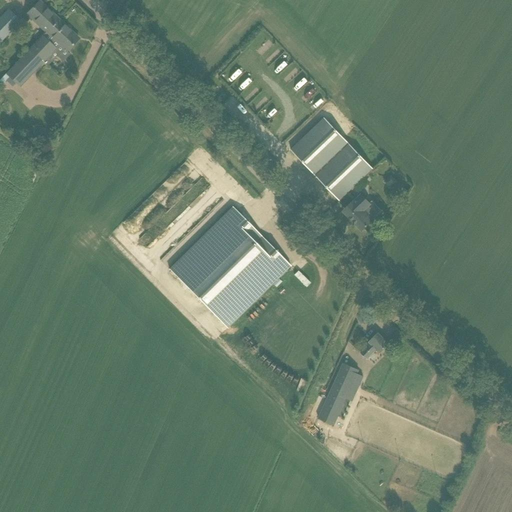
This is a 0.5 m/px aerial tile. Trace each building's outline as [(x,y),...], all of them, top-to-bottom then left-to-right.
[(47,33),(59,20),(39,1),(27,14),(45,32),(47,33)] [(0,42),(13,29),(20,22),(8,11),(0,19),(0,42)] [(45,32),(6,74),(19,86),(42,62),(52,52),(57,56),(62,62),(70,54),(67,51),(72,46),(79,39),(59,20),(47,33),(45,32)] [(324,118),(290,150),(301,161),(306,156),(310,160),(304,165),(339,201),(372,169),(324,118)] [(44,136),(37,140),(40,146),(47,142),(44,136)] [(351,215),(349,217),(362,231),(375,219),(374,218),(381,212),(371,202),(370,203),(361,194),(345,209),(351,215)] [(233,207),(169,270),(226,328),(290,266),(233,207)] [(299,271),(295,274),(306,286),(310,283),(299,271)] [(378,334),(371,341),(369,342),(370,343),(361,353),(367,359),(376,349),(380,353),(388,344),(378,334)] [(343,363),(330,392),(346,399),(352,402),(363,377),(357,374),(359,370),(343,363)] [(330,393),(318,419),(334,426),(338,416),(346,399),(330,392),(330,393)]
